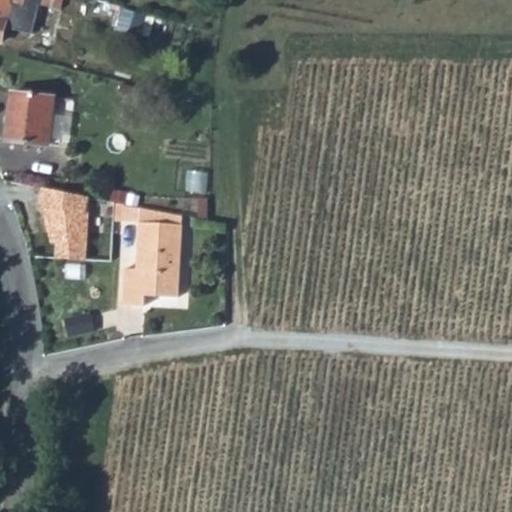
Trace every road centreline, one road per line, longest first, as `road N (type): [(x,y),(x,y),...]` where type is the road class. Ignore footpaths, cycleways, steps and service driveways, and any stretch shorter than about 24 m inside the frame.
road 1 (track): [(18,376),(134,349),(242,337),(511,354)]
road 2 (unclassified): [(17,511),(12,437),(20,353),(0,227)]
